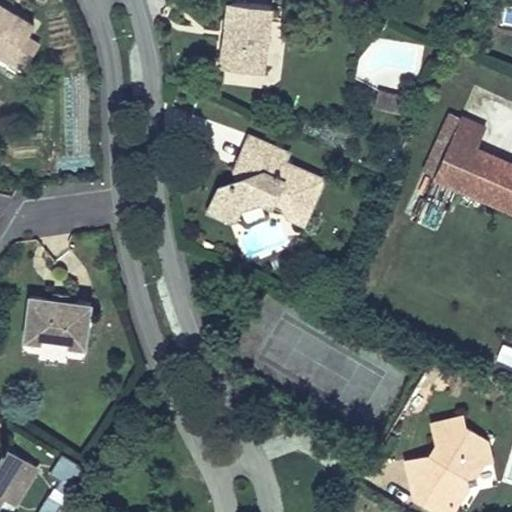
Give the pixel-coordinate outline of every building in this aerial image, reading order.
[(229,41),(224,41),(220,66),(263,72),(272,6),(229,1),(225,26),(231,27),(229,41)] [(0,54),(12,61),(27,36),(34,25),(13,12),(11,16),(0,9),(0,8),(2,5),(0,3),(0,54)] [(40,44),(27,36),(12,61),(24,69),(40,44)] [(374,106),(390,111),(395,93),(379,89),(374,106)] [(395,93),(390,111),(403,114),(408,97),(395,93)] [(459,186),(476,148),(485,128),(460,117),(434,175),(459,186)] [(312,193),(319,177),(296,167),(300,157),(252,136),(240,162),(244,163),(239,174),(240,178),(220,186),(210,209),(236,221),(240,209),(260,202),(271,207),(273,202),(290,210),(288,214),(305,222),(317,195),(312,193)] [(511,163),(476,148),(459,186),(511,209),(511,163)] [(324,179),(319,177),(312,193),(317,195),(324,179)] [(53,291),(52,297),(70,300),(71,293),(53,291)] [(70,300),(52,297),(30,295),(24,340),(42,342),(43,337),(68,340),(68,345),(86,348),(92,303),(70,300)] [(438,459),(414,496),(438,511),(452,511),(470,485),(477,483),(476,475),(484,462),(478,458),(489,441),(467,426),(464,415),(433,423),(438,442),(430,454),(438,459)] [(493,460),(489,441),(478,458),(484,462),(493,460)] [(0,500),(4,494),(15,502),(36,468),(7,451),(1,461),(0,463),(0,500)] [(405,458),(414,496),(438,459),(430,454),(405,458)] [(78,463),(66,482),(74,487),(86,467),(78,463)] [(74,487),(66,482),(61,479),(55,489),(68,497),(74,487)]
